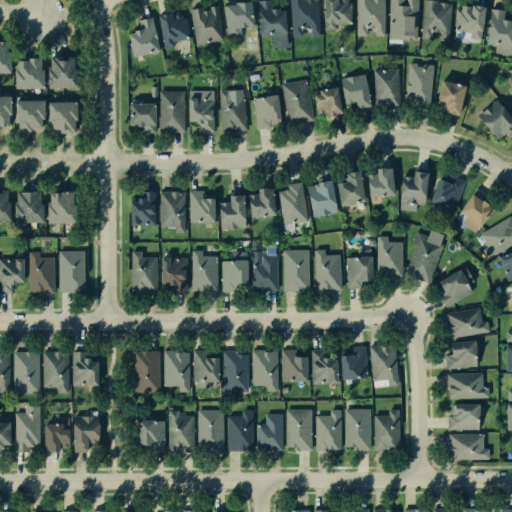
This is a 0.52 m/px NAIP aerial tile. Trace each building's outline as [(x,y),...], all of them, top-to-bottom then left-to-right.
[(151,3),(164,0),(178,0),(185,39),(158,45),(151,3)] [(187,0),(214,0),(220,36),(192,41),(187,0)] [(220,0),(246,0),(250,23),(223,28),(220,0)] [(257,2),(281,0),(284,32),(259,34),(257,2)] [(288,0),(313,0),(315,32),(289,34),(288,0)] [(318,0),(349,0),(350,29),(321,30),(318,0)] [(356,0),(382,0),(382,35),(355,34),(356,0)] [(389,0),(413,0),(413,37),(388,36),(389,0)] [(422,0),(432,0),(451,2),(446,41),(417,38),(422,0)] [(456,3),(479,6),(476,39),(452,36),(456,3)] [(122,9),(147,4),(154,50),(127,56),(122,9)] [(488,9),(511,11),(509,45),(481,41),(488,9)] [(0,73),(9,73),(9,41),(0,41),(0,73)] [(44,57),(44,89),(72,88),(72,57),(44,57)] [(9,59),(10,88),(39,88),(39,58),(9,59)] [(409,64),(432,66),(428,108),(417,107),(418,100),(406,99),(409,64)] [(373,69),(397,68),(399,107),(386,108),(386,101),(375,102),(373,69)] [(334,75),(359,70),(366,110),(356,112),(354,105),(346,102),(340,104),(334,75)] [(277,83),(305,78),(313,120),(285,125),(277,83)] [(442,80),(464,85),(457,115),(445,112),(446,108),(441,107),(442,103),(437,102),(442,80)] [(313,87),(331,84),(337,114),(316,116),(310,87),(313,87)] [(154,89),(182,88),(183,134),(156,135),(154,89)] [(186,95),(210,95),(212,131),(195,132),(194,122),(187,117),(186,95)] [(217,97),(240,95),(243,129),(220,130),(217,97)] [(249,98),(272,95),(276,119),(266,119),(267,126),(254,127),(249,98)] [(0,96),(0,127),(11,127),(10,96),(0,96)] [(477,115),(496,99),(511,118),(511,133),(510,135),(506,131),(497,139),(477,115)] [(122,100),(152,100),(151,134),(124,133),(122,100)] [(10,101),(10,131),(38,131),(38,101),(10,101)] [(43,102),(44,131),(73,130),(72,101),(43,102)] [(364,168),(386,166),(390,193),(367,196),(364,168)] [(330,173),(354,168),(361,198),(336,204),(330,173)] [(397,171),(422,173),(420,200),(395,198),(397,171)] [(432,171),(462,181),(450,211),(424,200),(432,171)] [(302,180),(325,175),(333,210),(310,216),(302,180)] [(273,185),(298,180),(306,218),(280,223),(273,185)] [(10,187),(10,224),(42,224),(42,187),(10,187)] [(248,190),(266,187),(270,214),(249,217),(248,190)] [(468,188),(488,209),(472,231),(453,216),(468,188)] [(8,189),(0,189),(0,220),(9,220),(8,189)] [(123,190),(151,189),(151,225),(125,225),(123,190)] [(186,190),(209,189),(209,221),(187,222),(186,190)] [(44,190),(44,222),(68,222),(68,190),(44,190)] [(157,190),(181,191),(183,229),(157,229),(157,190)] [(214,191),(240,190),(241,226),(215,227),(214,191)] [(471,238),(508,213),(511,220),(511,244),(482,259),(471,238)] [(414,245),(411,243),(415,231),(427,236),(429,230),(442,235),(439,244),(442,244),(427,282),(404,273),(414,245)] [(376,276),(376,236),(386,236),(386,241),(401,242),(401,276),(376,276)] [(57,250),(81,249),(81,296),(57,296),(57,250)] [(282,250),(306,249),(306,287),(281,288),(282,250)] [(324,250),(324,255),(338,254),(340,288),(316,290),(314,250),(324,250)] [(251,252),(275,252),(276,290),(249,290),(251,252)] [(496,260),(511,252),(511,277),(504,280),(496,260)] [(127,255),(155,255),(156,293),(128,293),(127,255)] [(0,294),(12,294),(12,282),(24,282),(24,256),(0,256),(0,294)] [(159,256),(182,256),(181,290),(159,290),(159,256)] [(189,256),(215,256),(216,293),(189,293),(189,256)] [(348,257),(370,256),(370,287),(349,288),(348,257)] [(51,258),(50,293),(28,293),(28,258),(51,258)] [(220,258),(245,258),(245,292),(219,293),(220,258)] [(438,282),(466,266),(474,280),(467,285),(471,291),(445,306),(439,295),(444,292),(438,282)] [(445,312),(479,308),(481,321),(487,320),(488,332),(448,337),(445,312)] [(441,342),(471,339),(473,366),(443,368),(441,342)] [(369,345),(395,342),(398,384),(381,385),(381,378),(369,379),(369,345)] [(503,347),(511,346),(511,370),(502,371),(503,347)] [(337,348),(362,347),(363,376),(337,378),(337,348)] [(10,348),(10,396),(37,396),(37,348),(10,348)] [(42,350),(66,349),(64,388),(40,388),(42,350)] [(131,350),(155,351),(154,390),(131,389),(131,350)] [(308,352),(331,350),(332,382),(309,383),(308,352)] [(0,392),(10,392),(9,351),(0,351),(0,392)] [(161,351),(187,351),(187,390),(165,392),(166,384),(158,384),(161,351)] [(218,351),(245,351),(245,391),(220,390),(218,351)] [(250,351),(275,351),(274,386),(249,385),(250,351)] [(280,351),(302,351),(302,382),(279,381),(280,351)] [(72,352),(85,352),(85,358),(90,358),(90,361),(97,361),(97,385),(72,385),(72,352)] [(191,356),(214,356),(214,381),(191,380),(191,356)] [(446,374),(480,373),(481,388),(487,387),(488,397),(449,398),(449,387),(446,387),(446,374)] [(445,404),(475,403),(476,429),(445,430),(445,404)] [(502,405),(511,404),(511,429),(502,430),(502,405)] [(14,409),(40,408),(40,449),(14,450),(14,409)] [(198,408),(220,408),(220,453),(199,453),(198,408)] [(343,409),(367,408),(366,449),(342,448),(343,409)] [(283,409),(308,409),(310,451),(284,450),(283,409)] [(167,411),(192,410),(193,454),(166,453),(167,411)] [(371,411),(395,410),(396,447),(370,447),(371,411)] [(223,412),(249,411),(248,451),(224,453),(223,412)] [(314,411),(338,411),(338,447),(314,447),(314,411)] [(42,412),(66,412),(66,458),(41,458),(42,412)] [(70,412),(94,413),(94,456),(69,456),(70,412)] [(261,412),(277,413),(277,450),(254,451),(255,424),(262,424),(261,412)] [(133,419),(161,419),(161,454),(133,454),(133,419)] [(0,422),(11,422),(10,445),(4,445),(4,449),(0,448),(0,422)] [(445,435),(480,434),(481,459),(444,459),(445,435)]
